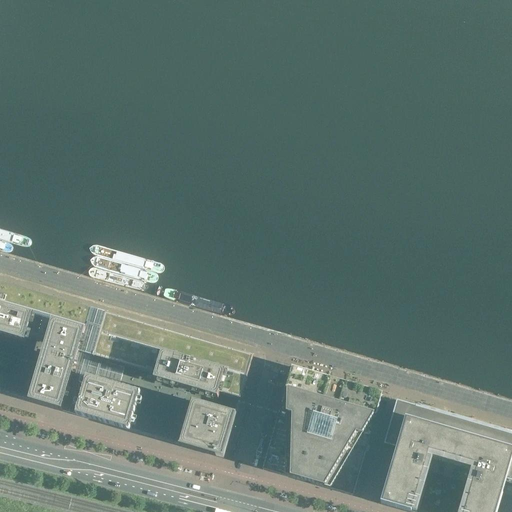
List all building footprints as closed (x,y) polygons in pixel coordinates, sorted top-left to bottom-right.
[(63,411),(76,363),(92,309),(0,282),(0,335),(26,343),(27,337),(47,343),(43,354),(30,399),(30,402),(63,411)] [(99,311),(92,309),(63,411),(69,413),(76,415),(87,377),(119,387),(125,366),(93,356),(106,314),(99,311)] [(241,400),(253,356),(106,314),(93,356),(125,366),(156,375),(154,380),(218,399),(220,393),(241,400)] [(356,484),(374,422),(375,422),(383,394),(379,393),(344,383),(295,369),(296,369),(292,368),(284,396),(285,396),(280,412),(276,425),(265,463),(264,463),(263,469),(353,496),(357,484),(356,484)] [(130,431),(141,393),(119,387),(87,377),(76,415),(130,431)] [(224,458),(236,415),(193,402),(180,445),(224,458)] [(511,482),(511,435),(397,402),(385,445),(403,450),(399,463),(393,461),(381,504),(409,511),(497,511),(503,493),(497,492),(501,479),(511,482)]
